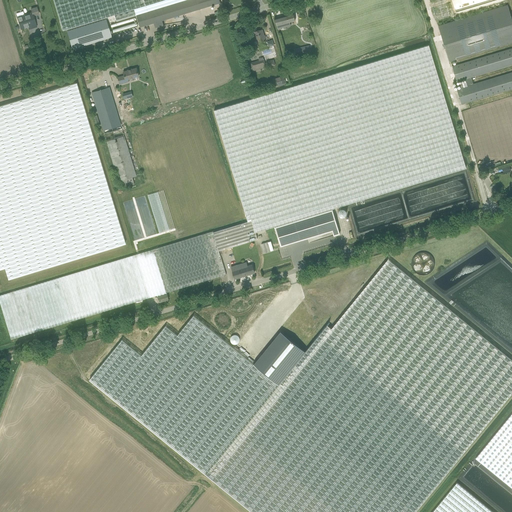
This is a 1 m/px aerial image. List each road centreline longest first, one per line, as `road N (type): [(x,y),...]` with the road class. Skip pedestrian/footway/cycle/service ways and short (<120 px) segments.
road 1 (unclassified): [(0,361),(511,205)]
road 2 (tertiary): [(0,86),(287,0)]
road 3 (unknown): [(426,0),(488,212)]
